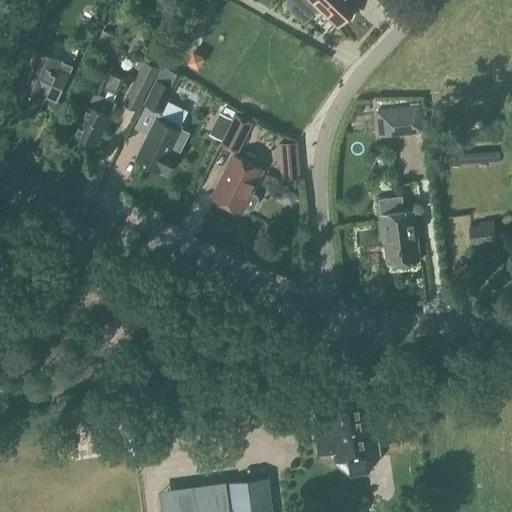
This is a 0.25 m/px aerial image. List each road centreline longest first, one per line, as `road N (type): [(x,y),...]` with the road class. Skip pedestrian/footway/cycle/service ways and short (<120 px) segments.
road 1 (residential): [(331,324),(316,202),(327,123),(356,80),(433,0)]
road 2 (unclassified): [(331,324),(110,232)]
road 3 (track): [(279,511),(268,405),(331,324)]
road 4 (unclassified): [(511,323),(426,332),(331,324)]
road 5 (residential): [(0,294),(110,232)]
